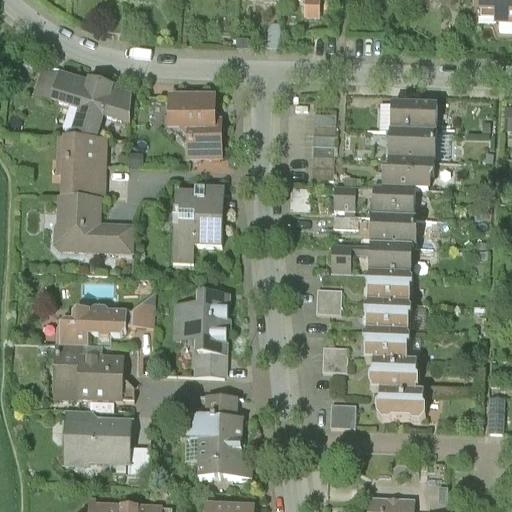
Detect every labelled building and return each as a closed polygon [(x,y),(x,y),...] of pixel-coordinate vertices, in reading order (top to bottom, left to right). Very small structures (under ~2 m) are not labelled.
[(84,11),(83,0),(37,0),(37,4),(37,9),(59,10),(59,27),(83,27),(84,11)] [(83,0),(84,11),(132,13),(131,0),(83,0)] [(243,50),(244,0),(227,0),(205,0),(205,6),(204,34),(204,49),(243,50)] [(288,51),(290,2),(244,0),(243,50),(288,51)] [(332,52),(333,3),(290,2),(288,51),(332,52)] [(371,38),(409,39),(411,6),(372,4),(371,38)] [(204,34),(205,6),(171,5),(171,33),(204,34)] [(449,7),(411,6),(409,39),(447,41),(449,7)] [(485,83),(511,83),(511,36),(486,36),(485,83)] [(42,156),(78,165),(96,132),(51,122),(42,156)] [(142,143),(96,132),(78,165),(70,194),(106,197),(112,182),(115,176),(141,184),(142,143)] [(224,151),(176,152),(176,190),(201,189),(201,216),(231,216),(231,175),(224,175),(224,151)] [(422,161),(397,160),(397,194),(445,194),(445,161),(422,161)] [(345,171),(323,170),(320,236),(342,237),(345,171)] [(70,194),(66,257),(112,259),(116,197),(106,197),(70,194)] [(445,194),(397,194),(397,206),(397,221),(439,221),(445,221),(445,194)] [(439,233),(439,221),(397,221),(397,229),(392,236),(392,248),(421,249),(436,249),(436,239),(439,233)] [(345,253),(368,254),(368,244),(346,243),(345,253)] [(231,306),(233,245),(203,244),(203,250),(183,249),(180,321),(205,322),(205,305),(231,306)] [(421,279),(421,249),(392,248),(378,248),(378,279),(421,279)] [(346,265),(367,267),(368,257),(346,255),(346,265)] [(63,310),(144,315),(146,282),(111,280),(112,259),(66,257),(63,310)] [(421,279),(378,279),(378,308),(420,308),(421,279)] [(420,308),(378,308),(377,337),(420,338),(420,308)] [(420,338),(377,337),(376,367),(419,367),(420,338)] [(351,349),(325,348),(325,372),(350,373),(351,349)] [(206,353),(205,364),(184,363),(182,399),(204,400),(202,434),(237,435),(240,354),(206,353)] [(168,363),(147,362),(147,385),(167,385),(168,363)] [(419,367),(376,367),(377,392),(419,392),(419,367)] [(138,370),(84,368),(83,386),(66,385),(65,405),(99,406),(99,397),(136,399),(138,370)] [(419,392),(377,392),(376,422),(381,422),(419,422),(419,392)] [(358,408),(333,407),(332,430),(357,431),(358,408)] [(137,416),(65,414),(64,462),(135,464),(137,416)] [(419,422),(381,422),(381,455),(389,455),(433,455),(432,422),(419,422)] [(433,455),(389,455),(388,484),(432,484),(433,455)] [(253,511),(255,458),(198,457),(196,511),(253,511)] [(511,463),(497,463),(496,498),(511,499),(511,463)] [(365,470),(340,469),(340,493),(365,493),(365,470)] [(74,511),(145,511),(146,482),(111,481),(104,474),(76,473),(74,511)]
